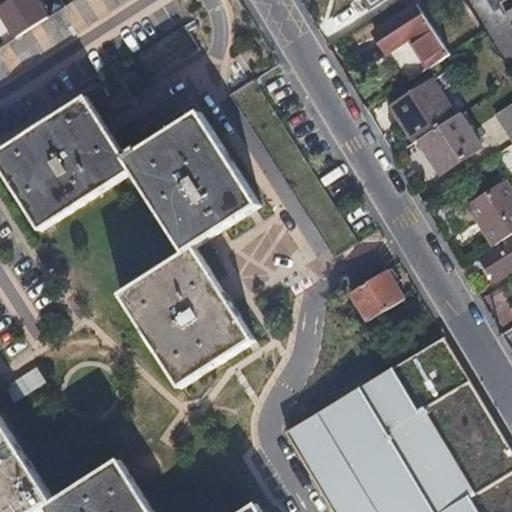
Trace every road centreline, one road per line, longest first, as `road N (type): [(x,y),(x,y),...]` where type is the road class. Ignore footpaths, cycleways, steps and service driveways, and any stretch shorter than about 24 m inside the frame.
road 1 (residential): [(269,0),(511,401)]
road 2 (residential): [(174,0),(0,112)]
road 3 (unknown): [(412,511),(317,361)]
